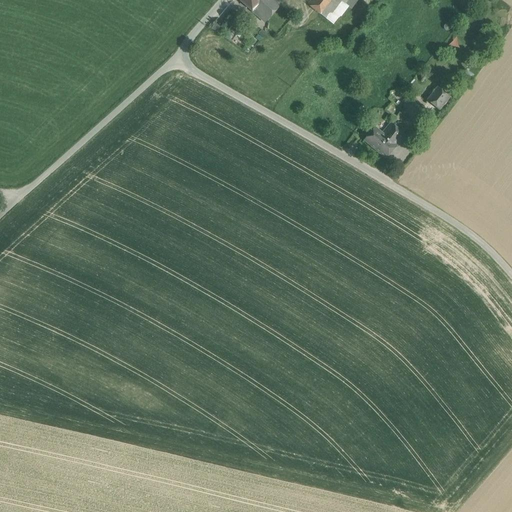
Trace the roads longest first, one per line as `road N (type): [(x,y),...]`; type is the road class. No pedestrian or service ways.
road 1 (unclassified): [(511,275),(454,222),(175,58)]
road 2 (unclassified): [(0,215),(175,58)]
